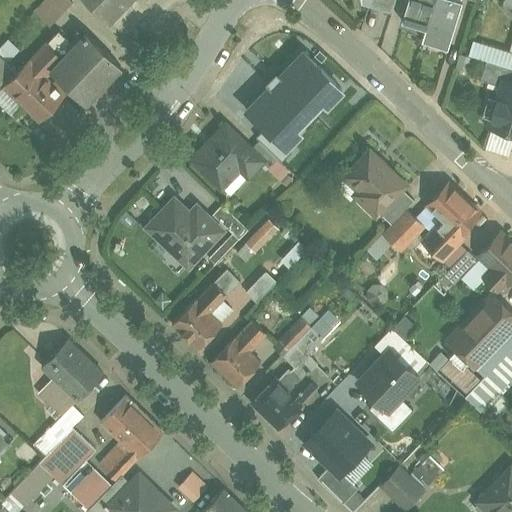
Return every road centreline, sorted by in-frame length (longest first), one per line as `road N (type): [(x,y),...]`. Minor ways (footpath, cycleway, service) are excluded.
road 1 (secondary): [(64,280),(303,511)]
road 2 (residential): [(287,0),(511,205)]
road 3 (residential): [(232,0),(146,129),(63,213)]
